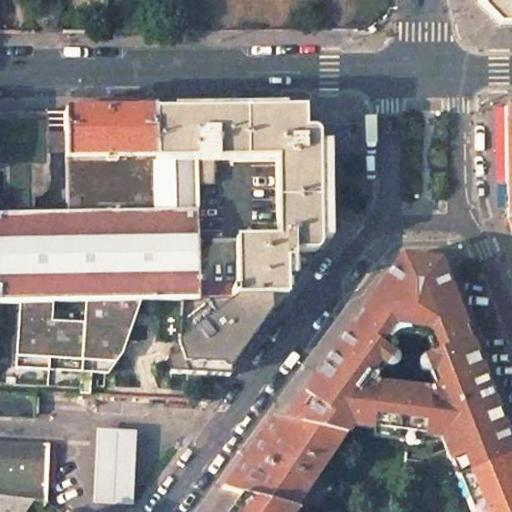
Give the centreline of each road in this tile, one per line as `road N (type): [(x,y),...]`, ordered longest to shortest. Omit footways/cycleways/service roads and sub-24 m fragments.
road 1 (tertiary): [(388,71),(0,74)]
road 2 (residential): [(381,219),(167,511)]
road 3 (residential): [(388,71),(389,202),(381,219)]
road 4 (residential): [(467,217),(460,70)]
